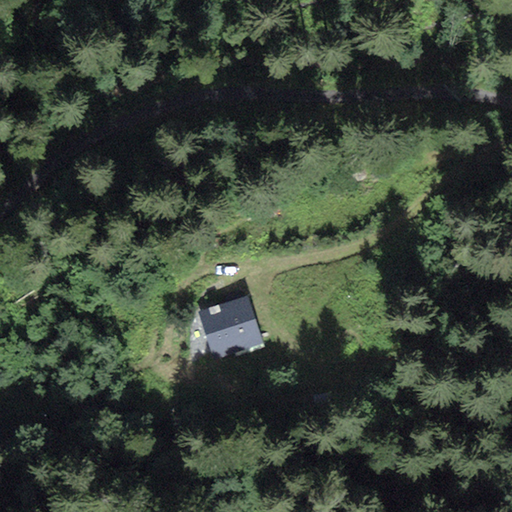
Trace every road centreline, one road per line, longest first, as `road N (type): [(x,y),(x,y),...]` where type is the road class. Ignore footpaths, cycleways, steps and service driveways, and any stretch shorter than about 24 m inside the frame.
road 1 (unclassified): [(0,207),(79,142),(177,101),(237,91),(511,101)]
road 2 (track): [(511,142),(348,250),(241,262)]
